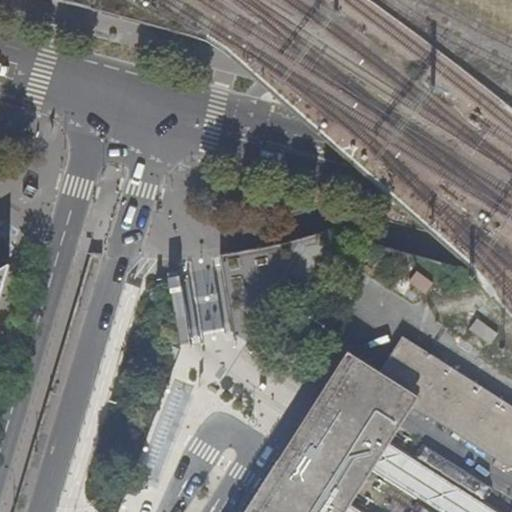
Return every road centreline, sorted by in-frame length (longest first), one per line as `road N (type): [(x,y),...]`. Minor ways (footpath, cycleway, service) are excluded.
road 1 (primary): [(103,93),(511,204)]
road 2 (residential): [(0,456),(103,93)]
